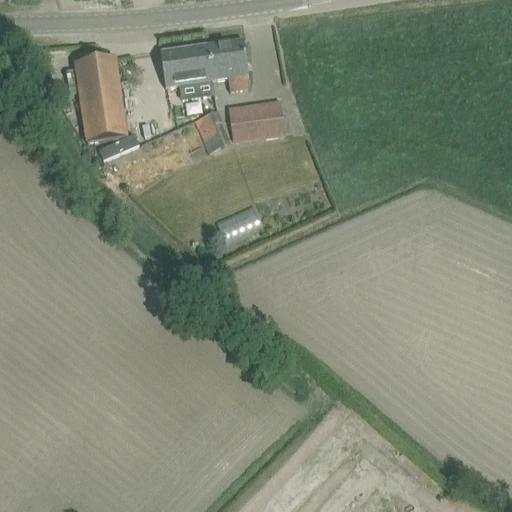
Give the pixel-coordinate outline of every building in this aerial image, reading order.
[(207,49),(211,85),(227,83),(229,97),(246,94),(244,81),(249,80),(243,43),(207,49)] [(165,92),(211,85),(207,49),(160,56),(165,92)] [(126,141),(118,82),(115,62),(75,67),(86,147),(126,141)] [(283,138),(280,106),(229,112),(232,144),(283,138)] [(216,114),(194,123),(209,157),(230,148),(216,114)] [(108,156),(112,168),(133,161),(129,149),(108,156)] [(233,250),(270,231),(258,209),(222,228),(233,250)]
